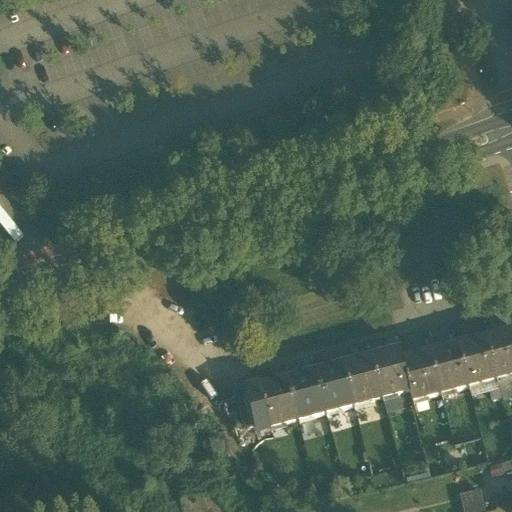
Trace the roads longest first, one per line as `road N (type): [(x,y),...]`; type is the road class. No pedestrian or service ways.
road 1 (unclassified): [(511,300),(200,378),(143,310),(130,259)]
road 2 (residential): [(130,259),(511,130)]
road 3 (residential): [(0,302),(130,259)]
